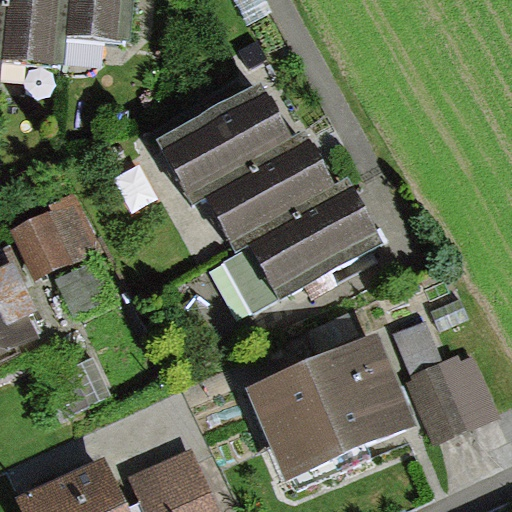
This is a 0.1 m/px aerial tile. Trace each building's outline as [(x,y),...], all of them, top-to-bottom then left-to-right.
[(0,0),(0,92),(50,96),(53,62),(57,0),(0,0)] [(57,0),(53,62),(121,67),(126,0),(57,0)] [(258,52),(238,62),(246,77),(265,67),(258,52)] [(258,110),(155,164),(183,217),(197,210),(286,163),(258,110)] [(286,163),(197,210),(224,260),(329,205),(303,154),(286,163)] [(329,205),(224,260),(255,320),(373,258),(342,198),(329,205)] [(78,217),(14,245),(33,288),(97,261),(78,217)] [(4,269),(0,270),(0,362),(38,346),(4,269)] [(104,305),(92,276),(56,292),(68,321),(104,305)] [(395,348),(438,446),(489,423),(467,372),(443,382),(422,336),(395,348)] [(366,355),(258,400),(294,485),(402,440),(366,355)] [(73,375),(85,410),(103,404),(90,369),(73,375)] [(219,511),(191,449),(129,477),(141,503),(144,511),(219,511)] [(105,457),(16,497),(22,511),(144,511),(141,503),(129,508),(105,457)]
